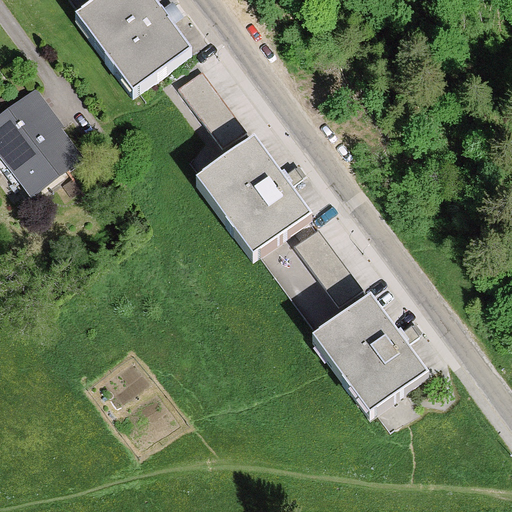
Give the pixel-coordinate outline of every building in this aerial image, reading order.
[(159,13),(149,0),(107,0),(76,22),(133,100),(192,57),(170,27),(183,17),(178,10),(173,3),(159,13)] [(246,133),(202,74),(179,91),(223,150),(246,133)] [(35,87),(0,113),(0,159),(32,200),(84,160),(62,131),(66,127),(35,87)] [(279,179),(254,145),(197,186),(253,262),(310,221),(287,190),(303,179),(299,173),(295,168),(279,179)] [(362,291),(319,231),(295,247),(338,308),(362,291)] [(397,337),(372,302),(314,344),(370,422),(428,381),(404,347),(419,337),(415,332),(412,327),(397,337)]
